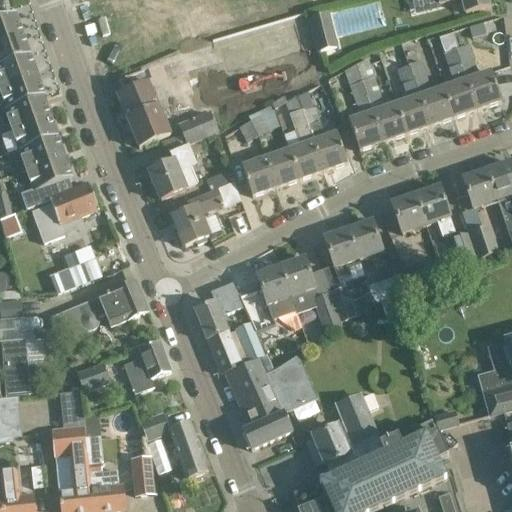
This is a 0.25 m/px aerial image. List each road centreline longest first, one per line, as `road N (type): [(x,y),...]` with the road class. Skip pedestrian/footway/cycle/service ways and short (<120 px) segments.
road 1 (residential): [(162,296),(416,169),(511,138)]
road 2 (residential): [(162,296),(48,0)]
road 3 (residential): [(254,511),(162,296)]
